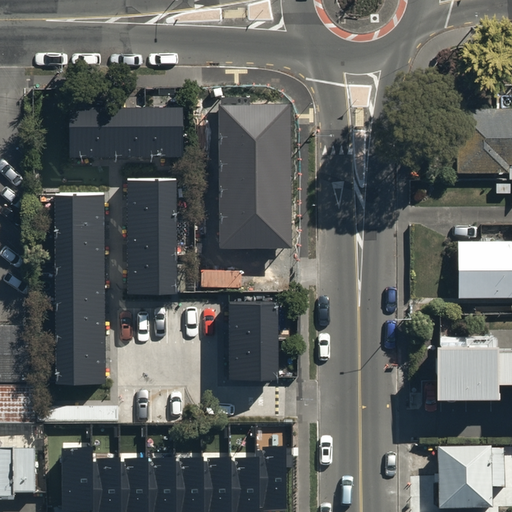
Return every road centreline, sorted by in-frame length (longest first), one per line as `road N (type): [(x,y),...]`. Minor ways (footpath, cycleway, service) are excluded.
road 1 (tertiary): [(355,56),(362,511)]
road 2 (secondary): [(0,22),(141,21),(298,4)]
